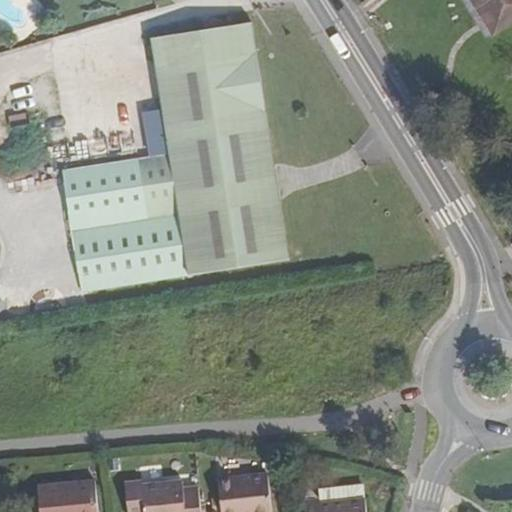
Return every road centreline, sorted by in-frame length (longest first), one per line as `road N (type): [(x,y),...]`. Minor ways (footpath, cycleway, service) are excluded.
road 1 (unclassified): [(440,380),(343,425),(0,453)]
road 2 (tertiary): [(321,0),(472,247),(486,328)]
